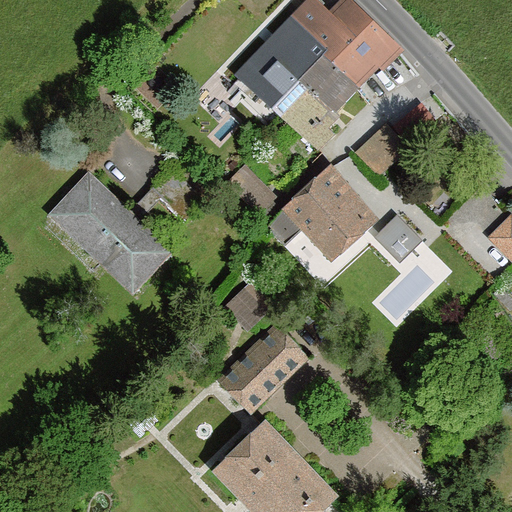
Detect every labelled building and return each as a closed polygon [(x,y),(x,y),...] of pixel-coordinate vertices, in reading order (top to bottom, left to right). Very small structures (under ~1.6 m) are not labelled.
[(312,0),(236,76),(273,113),(299,85),(322,59),(342,37),(345,35),(334,23),(336,21),(330,16),(313,0),(312,0)] [(402,53),(348,0),(345,0),(330,16),(336,21),(334,23),(345,35),(342,37),(383,73),(402,53)] [(322,59),(360,93),(363,96),(383,73),(342,37),(322,59)] [(299,85),(336,118),(360,93),(322,59),(299,85)] [(273,113),(319,151),(332,137),(327,131),(339,121),(336,118),(299,85),(273,113)] [(357,151),(380,176),(409,149),(387,124),(357,151)] [(181,156),(128,211),(137,219),(158,197),(182,221),(214,188),(181,156)] [(300,221),(333,259),(372,225),(327,172),(287,207),(300,221)] [(128,211),(88,173),(51,211),(130,287),(167,248),(137,219),(128,211)] [(279,195),(267,180),(251,192),(263,207),(279,195)] [(300,221),(287,207),(269,228),(280,241),(300,221)] [(376,235),(400,260),(428,233),(404,208),(376,235)] [(511,215),(491,236),(511,256),(511,215)] [(256,279),(229,299),(246,322),(273,303),(256,279)] [(275,325),(220,379),(251,410),(306,357),(275,325)] [(261,511),(319,511),(333,499),(263,426),(219,468),(261,511)]
